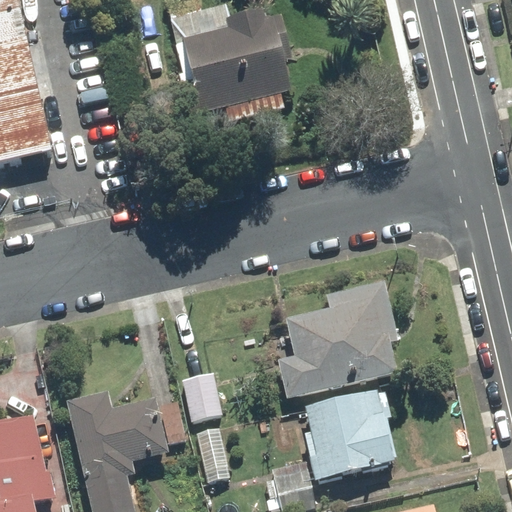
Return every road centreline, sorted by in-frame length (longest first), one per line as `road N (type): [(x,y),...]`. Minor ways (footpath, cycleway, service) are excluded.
road 1 (residential): [(471,172),(0,284)]
road 2 (residential): [(471,172),(434,0)]
road 3 (residential): [(511,341),(471,172)]
